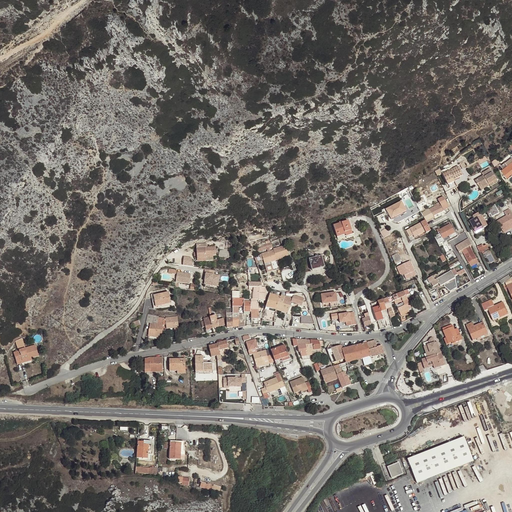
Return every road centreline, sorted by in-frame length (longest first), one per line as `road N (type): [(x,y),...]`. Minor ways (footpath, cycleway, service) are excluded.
road 1 (residential): [(27,391),(99,363),(239,332),(383,335)]
road 2 (primary): [(0,410),(215,416)]
road 3 (unknown): [(463,168),(471,181),(452,202),(510,315)]
